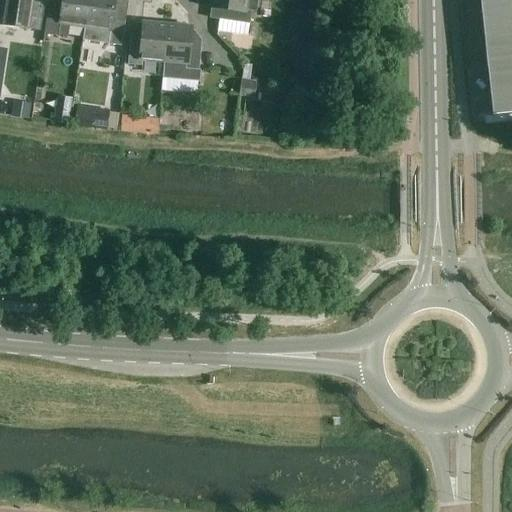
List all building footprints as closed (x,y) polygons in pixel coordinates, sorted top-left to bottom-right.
[(4,0),(1,26),(44,33),(48,5),(33,3),(33,0),(4,0)] [(85,27),(89,0),(62,0),(61,13),(48,11),(45,36),(68,39),(70,25),(85,27)] [(85,27),(83,41),(122,47),(128,7),(115,5),(115,0),(89,0),(85,27)] [(209,0),(208,9),(221,11),(219,21),(250,25),(251,11),(256,12),(258,0),(209,0)] [(511,0),(478,0),(491,116),(511,113),(511,0)] [(259,11),(258,17),(269,19),(270,13),(259,11)] [(164,63),(167,26),(142,24),(141,36),(131,35),(128,65),(142,66),(142,61),(164,63)] [(167,26),(164,63),(163,79),(199,82),(203,42),(192,41),(193,28),(167,26)] [(256,98),(258,82),(243,80),(241,96),(256,98)] [(27,118),(30,103),(16,100),(13,115),(27,118)] [(207,119),(208,107),(194,106),(194,118),(207,119)] [(77,107),(75,124),(107,129),(110,112),(77,107)] [(55,110),(54,121),(66,123),(68,112),(55,110)] [(137,119),(135,132),(158,134),(159,117),(146,116),(145,120),(137,119)]
